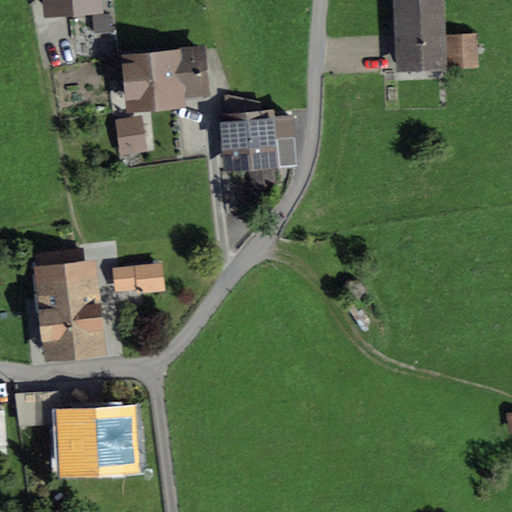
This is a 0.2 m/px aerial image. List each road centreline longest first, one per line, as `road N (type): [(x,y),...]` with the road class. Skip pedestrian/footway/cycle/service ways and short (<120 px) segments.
road 1 (residential): [(152,366),(256,247),(298,183),(313,120),(321,0)]
road 2 (residential): [(0,371),(152,366)]
road 3 (residential): [(172,511),(152,366)]
